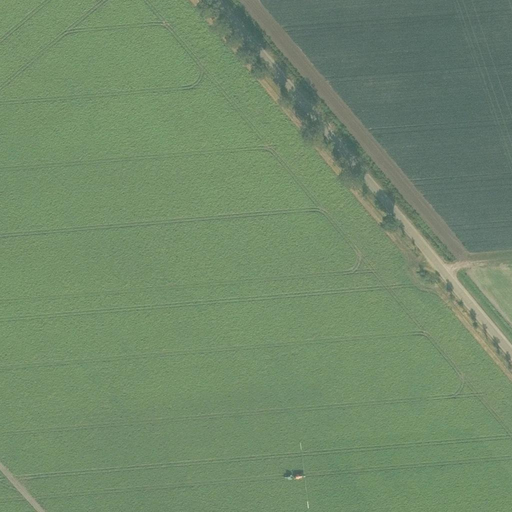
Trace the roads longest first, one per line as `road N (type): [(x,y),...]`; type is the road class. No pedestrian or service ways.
road 1 (track): [(511,263),(437,267),(0,233)]
road 2 (unclassified): [(511,355),(212,0)]
